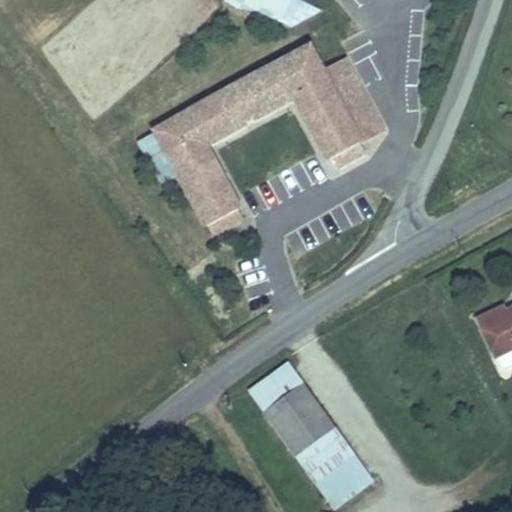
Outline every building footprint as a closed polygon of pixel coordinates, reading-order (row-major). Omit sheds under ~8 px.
[(321,12),(297,0),(231,0),(293,29),(321,12)] [(321,57),(308,34),(155,124),(170,150),(206,131),(294,82),(331,146),(360,131),(321,57)] [(363,35),(343,46),(381,120),(388,135),(410,126),(363,35)] [(343,46),(321,57),(360,131),(381,120),(343,46)] [(206,131),(170,150),(195,195),(230,175),(206,131)] [(366,141),(360,131),(331,146),(338,159),(366,141)] [(230,175),(195,195),(211,224),(245,205),(230,175)] [(511,292),(499,297),(495,291),(471,300),(486,340),(511,330),(511,292)] [(298,370),(259,397),(342,511),(346,511),(381,486),(298,370)]
